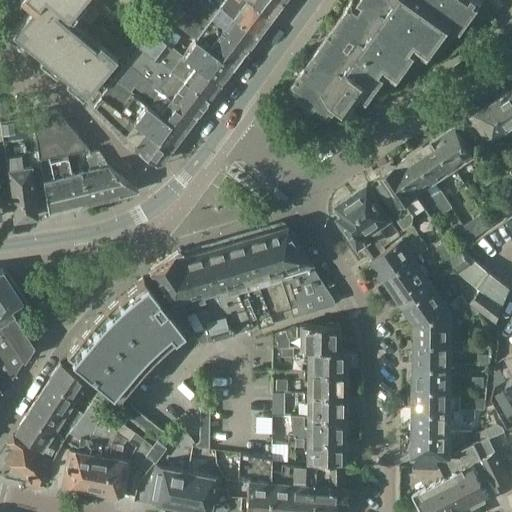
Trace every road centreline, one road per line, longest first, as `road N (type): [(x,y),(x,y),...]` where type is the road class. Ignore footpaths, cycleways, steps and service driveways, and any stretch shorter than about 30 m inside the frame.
road 1 (residential): [(387,511),(391,455),(372,427),(363,327),(369,311),(302,188)]
road 2 (tertiary): [(302,188),(511,54)]
road 3 (residential): [(0,417),(65,321),(114,277),(88,234)]
road 4 (residential): [(167,199),(67,103),(0,55)]
road 5 (tertiary): [(314,0),(227,122)]
